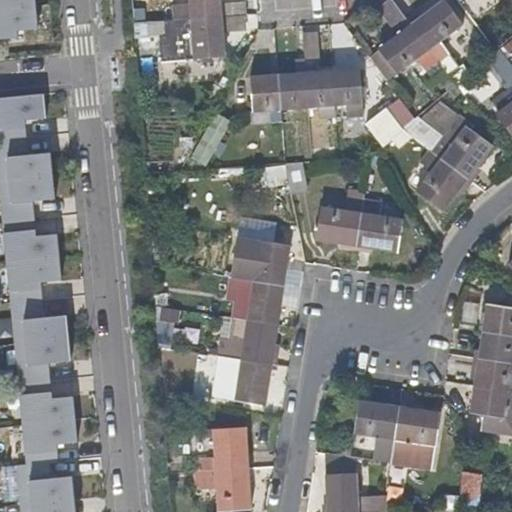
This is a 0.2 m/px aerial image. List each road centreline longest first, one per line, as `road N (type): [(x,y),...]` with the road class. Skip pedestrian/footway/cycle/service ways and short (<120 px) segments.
road 1 (residential): [(127,511),(86,67)]
road 2 (residential): [(290,511),(312,376),(341,351),(407,322),(434,296),(476,221),(511,193)]
